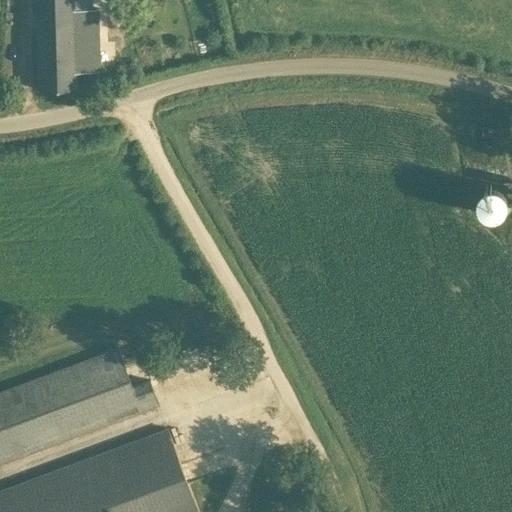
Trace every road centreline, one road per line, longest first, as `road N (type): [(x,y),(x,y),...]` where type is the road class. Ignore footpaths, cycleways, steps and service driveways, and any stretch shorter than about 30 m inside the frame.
road 1 (unclassified): [(511,96),(401,74),(293,71),(201,80),(0,125)]
road 2 (track): [(355,511),(126,100)]
